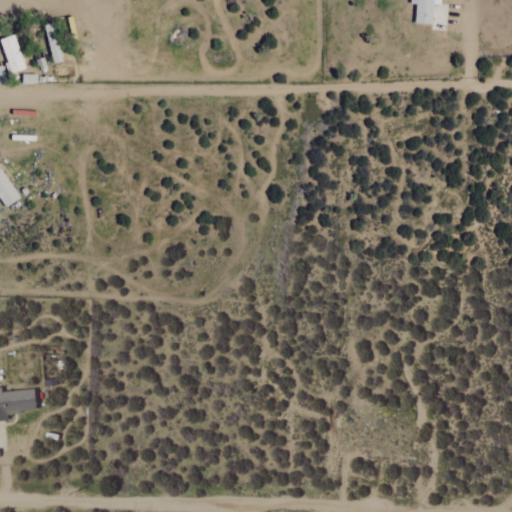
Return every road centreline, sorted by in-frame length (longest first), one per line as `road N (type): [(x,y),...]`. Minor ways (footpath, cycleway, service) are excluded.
road 1 (residential): [(0,91),(511,85)]
road 2 (residential): [(0,502),(459,511)]
